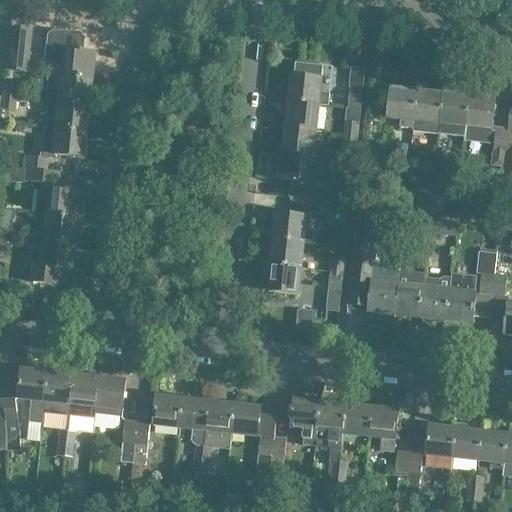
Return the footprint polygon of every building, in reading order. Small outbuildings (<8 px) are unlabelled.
[(5,28),(1,72),(26,74),(30,31),(5,28)] [(60,79),(90,82),(93,54),(82,53),(83,40),(79,34),(52,31),(46,35),(43,63),(61,65),(60,79)] [(293,77),(291,77),(288,104),(318,107),(328,108),(329,95),(319,94),(322,67),(294,64),(293,77)] [(45,88),(58,89),(57,104),(87,107),(90,82),(60,79),(46,77),(45,88)] [(2,84),(0,97),(0,98),(15,100),(17,86),(2,84)] [(347,110),(361,111),(364,91),(349,89),(347,110)] [(399,128),(414,129),(418,93),(392,90),(389,118),(400,119),(399,128)] [(440,135),(441,123),(444,95),(418,93),(414,129),(414,132),(440,135)] [(465,138),(470,98),(444,95),(441,123),(440,135),(465,138)] [(15,100),(0,98),(0,109),(13,112),(15,100)] [(465,143),(493,146),(495,129),(493,129),(496,101),(470,98),(465,138),(465,143)] [(87,107),(57,104),(54,130),(84,133),(87,107)] [(318,107),(288,104),(285,130),(315,133),(318,107)] [(346,136),(359,138),(360,125),(347,124),(346,136)] [(493,146),(493,154),(506,155),(509,131),(495,129),(493,146)] [(84,133),(54,130),(51,155),(81,158),(84,133)] [(315,133),(285,130),(283,156),(312,159),(315,133)] [(359,138),(346,136),(344,149),(357,150),(359,138)] [(364,146),(361,171),(373,172),(376,147),(364,146)] [(312,159),(283,156),(280,182),(309,185),(312,159)] [(25,157),(23,169),(45,171),(46,160),(25,157)] [(23,171),(0,167),(0,181),(21,185),(21,183),(23,171)] [(82,192),(57,190),(59,173),(45,171),(23,169),(23,171),(21,183),(38,185),(35,215),(45,216),(79,219),(81,220),(83,201),(81,201),(82,192)] [(511,170),(504,170),(501,199),(511,199),(511,170)] [(412,210),(430,212),(431,196),(432,184),(420,183),(419,195),(418,201),(413,201),(412,210)] [(317,190),(315,202),(335,204),(336,192),(317,190)] [(431,196),(430,212),(443,213),(444,197),(431,196)] [(335,204),(315,202),(314,215),(334,217),(335,204)] [(305,218),(288,216),(276,215),(273,241),(303,244),(313,245),(314,233),(304,232),(305,218)] [(45,216),(42,242),(72,245),(78,245),(80,227),(79,227),(79,219),(45,216)] [(417,232),(430,233),(432,220),(419,218),(417,232)] [(457,222),(432,220),(430,233),(456,236),(457,222)] [(511,242),(511,228),(499,227),(496,249),(510,250),(510,243),(511,242)] [(303,244),(273,241),(271,267),(300,270),(303,244)] [(70,270),(72,245),(42,242),(40,267),(31,266),(29,282),(54,285),(55,269),(70,270)] [(395,322),(395,316),(399,286),(400,274),(400,270),(374,268),(376,248),(355,245),(349,306),(369,308),(368,319),(395,322)] [(480,295),(494,296),(496,275),(497,275),(499,256),(481,254),(479,274),(482,275),(480,295)] [(331,258),(329,273),(343,275),(345,259),(331,258)] [(300,270),(271,267),(268,294),(297,297),(300,270)] [(343,275),(329,273),(327,292),(341,294),(343,275)] [(400,274),(399,286),(395,316),(421,319),(424,289),(419,288),(420,276),(400,274)] [(451,282),(450,291),(447,322),(474,324),(477,294),(475,294),(477,278),(452,275),(451,279),(451,282)] [(510,277),(497,275),(496,275),(494,296),(508,298),(510,277)] [(425,280),(424,289),(421,319),(424,319),(423,322),(425,324),(432,325),(435,323),(435,320),(447,322),(450,291),(451,282),(451,279),(443,278),(440,281),(425,280)] [(40,439),(43,413),(47,373),(21,371),(18,398),(31,400),(27,437),(40,439)] [(73,376),(47,373),(43,413),(69,416),(73,376)] [(95,419),(96,407),(99,379),(73,376),(69,416),(95,419)] [(99,379),(96,407),(123,410),(126,382),(99,379)] [(180,428),(183,400),(156,397),(153,425),(180,428)] [(14,398),(2,400),(6,421),(6,451),(7,451),(7,452),(19,452),(19,432),(14,398)] [(208,403),(183,400),(180,428),(193,430),(192,442),(194,445),(196,447),(203,448),(205,431),(208,403)] [(303,446),(316,447),(321,403),(294,401),(291,429),(305,430),(303,446)] [(208,403),(205,431),(231,434),(234,406),(208,403)] [(344,434),(347,406),(321,403),(316,447),(331,449),(330,461),(341,462),(344,434)] [(261,409),(234,406),(231,434),(258,437),(261,409)] [(372,409),(347,406),(344,434),(369,437),(372,409)] [(399,412),(372,409),(369,437),(382,439),(381,451),(395,452),(399,412)] [(133,465),(137,423),(124,421),(117,484),(130,486),(132,465),(133,465)] [(149,424),(137,423),(133,465),(146,466),(148,447),(146,447),(149,424)] [(456,427),(456,431),(453,458),(478,461),(481,433),(482,429),(472,428),(470,426),(458,425),(456,427)] [(456,431),(430,428),(427,455),(425,469),(451,471),(453,458),(456,431)] [(511,430),(508,430),(507,436),(504,464),(504,471),(503,476),(511,476),(511,430)] [(61,431),(60,444),(73,445),(74,432),(61,431)] [(507,436),(481,433),(478,461),(491,462),(490,469),(504,471),(504,464),(507,436)] [(267,499),(274,438),(261,437),(253,497),(267,499)] [(286,440),(274,438),(267,499),(279,500),(286,440)] [(59,458),(64,459),(64,457),(72,458),(73,445),(60,444),(59,458)] [(196,447),(195,459),(211,461),(212,449),(203,448),(196,447)] [(410,454),(398,453),(396,473),(408,474),(410,454)] [(407,486),(418,487),(422,455),(410,454),(408,474),(407,486)] [(209,473),(211,461),(195,459),(193,472),(209,473)] [(333,462),(332,474),(347,476),(348,463),(333,462)] [(331,486),(338,487),(345,488),(347,476),(332,474),(331,486)] [(470,477),(468,489),(483,490),(484,478),(470,477)] [(482,502),(483,490),(468,489),(467,501),(482,502)] [(60,494),(61,509),(86,508),(85,493),(60,494)] [(201,511),(224,511),(226,498),(199,496),(198,511),(201,511)] [(403,511),(404,503),(385,500),(384,511),(403,511)] [(334,511),(335,505),(310,502),(308,511),(334,511)]
